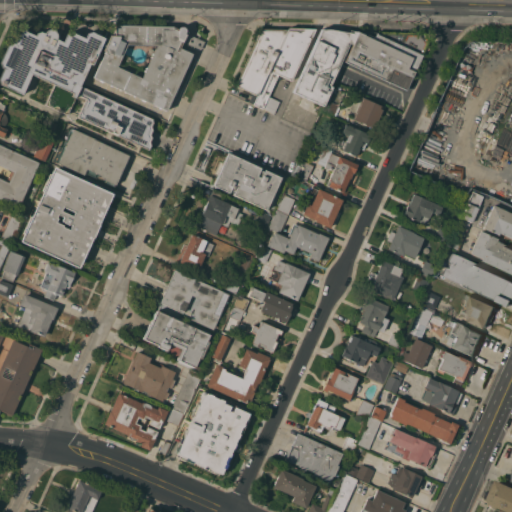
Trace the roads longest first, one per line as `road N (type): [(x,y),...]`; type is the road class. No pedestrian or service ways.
road 1 (residential): [(244,0),(14,511)]
road 2 (residential): [(451,2),(451,29),(233,511)]
road 3 (residential): [(233,511),(89,453),(46,444)]
road 4 (primary): [(511,382),(454,511)]
road 5 (primary): [(511,2),(381,0)]
